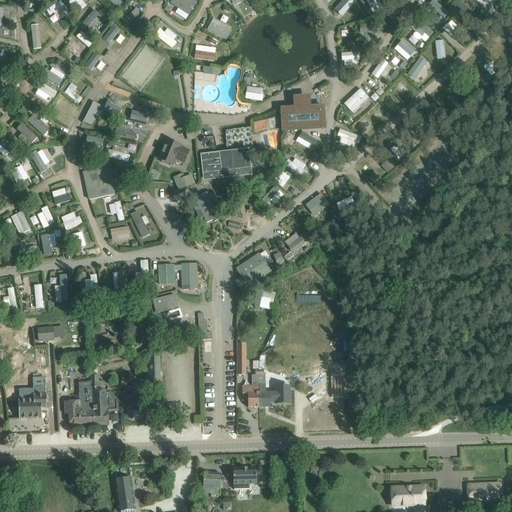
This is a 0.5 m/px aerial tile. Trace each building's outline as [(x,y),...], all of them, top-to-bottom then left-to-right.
[(82,0),(70,0),(77,10),(86,4),(82,0)] [(177,13),(188,19),(200,1),(198,0),(172,0),(171,3),(180,9),(177,13)] [(340,0),(333,9),(341,17),(356,0),(340,0)] [(435,0),(430,0),(425,7),(435,15),(443,6),(435,0)] [(461,0),(453,0),(448,7),(463,19),(472,9),(461,0)] [(92,29),(99,21),(96,19),(101,13),(96,9),(84,23),(92,29)] [(45,17),(36,26),(48,38),(57,30),(45,17)] [(213,17),(207,29),(227,39),(233,27),(213,17)] [(419,37),(423,33),(428,37),(432,32),(420,20),(411,30),(419,37)] [(453,32),(450,23),(444,25),(447,34),(453,32)] [(104,37),(111,43),(122,31),(115,25),(104,37)] [(168,27),(161,35),(177,48),(184,40),(168,27)] [(357,40),(367,43),(370,29),(360,27),(357,40)] [(90,47),(95,42),(83,31),(78,36),(90,47)] [(406,59),(413,52),(401,39),(394,46),(406,59)] [(434,40),(435,59),(443,59),(442,40),(434,40)] [(84,41),(80,43),(86,51),(89,49),(84,41)] [(79,56),(84,59),(88,53),(83,49),(79,56)] [(215,61),(216,53),(195,50),(194,58),(215,61)] [(86,66),(93,71),(102,56),(95,52),(86,66)] [(341,65),(353,64),(353,52),(340,52),(341,65)] [(406,74),(413,79),(426,61),(419,56),(406,74)] [(378,74),(383,78),(392,67),(380,58),(369,74),(375,78),(378,74)] [(204,66),(203,72),(221,75),(222,68),(204,66)] [(401,80),(395,87),(402,94),(408,87),(401,80)] [(247,86),(247,98),(264,99),(264,87),(247,86)] [(361,89),(345,100),(353,110),(368,98),(361,89)] [(95,101),(83,121),(90,125),(102,106),(95,101)] [(116,114),(119,106),(108,102),(106,110),(116,114)] [(282,109),(284,131),(325,128),(323,106),(282,109)] [(376,106),(369,112),(376,119),(382,114),(376,106)] [(135,110),(133,118),(148,123),(151,114),(135,110)] [(35,114),(29,122),(42,132),(48,125),(35,114)] [(258,130),(269,127),(267,119),(256,122),(258,130)] [(357,127),(364,133),(371,126),(364,120),(357,127)] [(17,129),(30,141),(36,134),(23,123),(17,129)] [(143,143),(147,130),(141,128),(137,140),(143,143)] [(253,149),(251,128),(228,130),(228,131),(227,131),(226,131),(226,132),(226,133),(226,134),(226,135),(228,152),(253,149)] [(355,146),(359,135),(338,128),(334,139),(355,146)] [(129,130),(127,137),(136,140),(139,133),(129,130)] [(310,150),(316,140),(301,131),(295,141),(310,150)] [(87,136),(86,148),(105,150),(105,137),(87,136)] [(5,138),(0,144),(0,151),(7,157),(10,153),(13,156),(19,149),(5,138)] [(184,163),(189,150),(181,147),(182,145),(166,138),(157,159),(174,166),(176,160),(184,163)] [(117,145),(113,157),(129,162),(131,155),(125,153),(127,148),(117,145)] [(42,173),(49,169),(47,164),(51,162),(46,152),(34,158),(42,173)] [(251,175),(248,154),(229,157),(226,157),(226,154),(209,155),(208,155),(208,156),(203,156),(205,180),(207,180),(207,181),(218,179),(218,178),(251,175)] [(306,171),(302,169),(305,164),(293,157),(287,168),(303,176),(306,171)] [(90,200),(116,193),(109,165),(83,172),(90,200)] [(274,180),(283,186),(291,174),(282,168),(274,180)] [(44,180),(53,175),(50,170),(41,175),(44,180)] [(373,183),(381,178),(375,170),(368,176),(373,183)] [(193,174),(185,177),(184,173),(174,177),(179,190),(197,184),(193,174)] [(269,203),(280,190),(275,186),(264,199),(269,203)] [(50,192),(51,197),(72,192),(71,187),(50,192)] [(218,205),(222,203),(215,189),(199,196),(204,207),(200,209),(206,224),(223,217),(218,205)] [(320,193),(303,204),(311,216),(328,205),(320,193)] [(109,203),(110,214),(117,214),(117,220),(124,220),(122,202),(109,203)] [(48,209),(36,215),(42,228),(55,222),(48,209)] [(151,235),(150,230),(153,229),(150,214),(142,216),(141,210),(133,212),(140,238),(151,235)] [(22,211),(11,216),(19,234),(31,229),(22,211)] [(66,229),(81,223),(76,211),(62,217),(66,229)] [(32,224),(38,223),(36,215),(30,217),(32,224)] [(129,226),(112,229),(113,241),(131,238),(129,226)] [(296,253),(315,237),(307,226),(287,242),(296,253)] [(42,254),(56,253),(55,233),(41,234),(42,254)] [(279,252),(273,254),(276,261),(282,259),(279,252)] [(241,290),(252,283),(270,271),(259,255),(237,270),(242,278),(236,282),(241,290)] [(135,273),(135,284),(151,284),(150,260),(141,260),(141,272),(135,273)] [(181,270),(182,289),(193,289),(194,290),(197,289),(198,288),(198,285),(197,285),(196,264),(181,265),(181,266),(174,266),(158,266),(159,284),(174,284),(174,271),(181,270)] [(129,291),(128,271),(114,271),(115,291),(129,291)] [(56,301),(70,301),(69,274),(62,275),(62,286),(55,286),(56,301)] [(43,284),(36,285),(36,308),(44,307),(43,284)] [(4,296),(5,308),(17,307),(16,287),(8,288),(8,296),(4,296)] [(266,308),(266,307),(268,294),(268,291),(258,289),(256,307),(266,308)] [(152,300),(156,314),(178,308),(174,294),(152,300)] [(53,339),(52,327),(38,329),(39,342),(53,341),(53,339)] [(146,335),(137,339),(141,348),(150,343),(146,335)] [(237,375),(246,375),(246,344),(237,344),(237,375)] [(149,357),(149,370),(149,380),(160,379),(160,357),(149,357)] [(248,401),(248,408),(259,407),(258,384),(259,375),(259,370),(255,370),(255,375),(252,375),(252,387),(242,387),(243,401),(248,401)] [(258,384),(259,407),(271,407),(270,393),(266,393),(265,375),(264,375),(263,370),(259,370),(259,375),(258,384)] [(92,382),(91,382),(94,425),(109,425),(108,411),(117,410),(117,400),(109,393),(107,393),(107,390),(100,390),(99,375),(91,375),(91,379),(92,382)] [(94,425),(91,382),(78,383),(79,401),(75,401),(71,401),(71,402),(65,402),(65,412),(69,412),(70,426),(94,425)] [(47,408),(47,394),(34,395),(34,399),(18,400),(19,419),(42,418),(42,408),(47,408)] [(256,468),(233,469),(234,490),(249,489),(249,485),(257,484),(256,468)] [(204,473),(204,478),(203,493),(212,494),(212,496),(217,496),(217,494),(220,495),(221,474),(204,473)] [(114,480),(115,485),(119,511),(121,510),(120,511),(133,511),(133,509),(135,508),(131,478),(114,480)] [(396,488),(396,507),(428,507),(428,488),(396,488)] [(498,488),(466,488),(466,503),(498,503),(498,488)]
